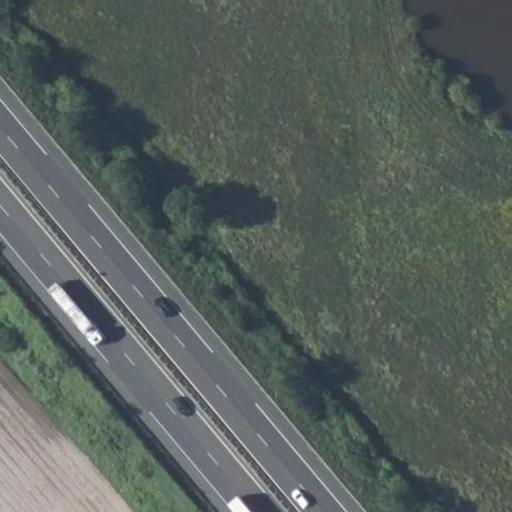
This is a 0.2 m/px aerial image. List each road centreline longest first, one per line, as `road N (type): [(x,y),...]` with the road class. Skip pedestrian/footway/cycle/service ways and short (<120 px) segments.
road 1 (motorway): [(323,511),(0,127)]
road 2 (motorway): [(0,205),(257,511)]
